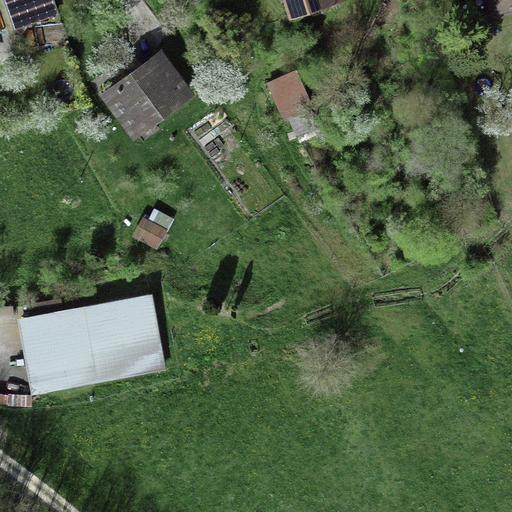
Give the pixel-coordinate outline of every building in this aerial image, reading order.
[(284,0),(291,19),(330,5),(328,0),(284,0)] [(511,0),(491,0),(493,10),(511,6),(511,0)] [(185,94),(158,56),(108,92),(135,130),(185,94)] [(164,226),(144,215),(135,232),(154,243),(164,226)] [(45,393),(171,366),(156,292),(30,318),(45,393)]
